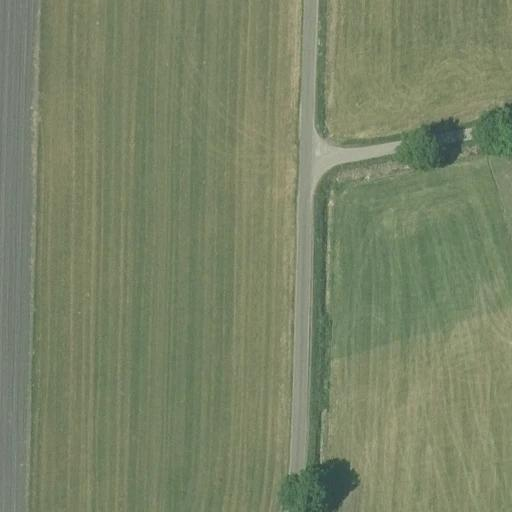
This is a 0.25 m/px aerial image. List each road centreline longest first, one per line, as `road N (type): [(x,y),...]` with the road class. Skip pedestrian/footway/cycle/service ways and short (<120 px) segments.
road 1 (unclassified): [(290,511),(305,171)]
road 2 (unclassified): [(511,128),(305,171)]
road 3 (unclassified): [(305,171),(309,0)]
